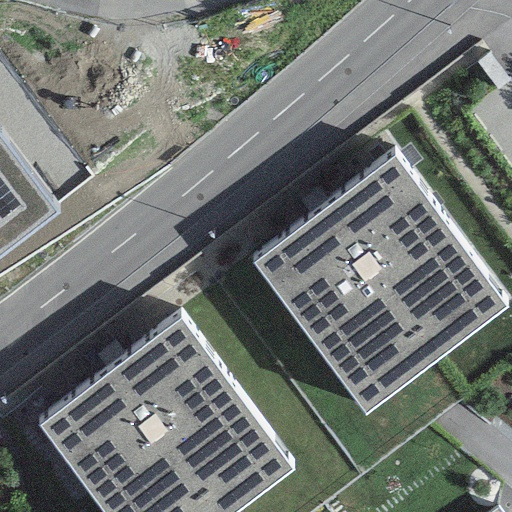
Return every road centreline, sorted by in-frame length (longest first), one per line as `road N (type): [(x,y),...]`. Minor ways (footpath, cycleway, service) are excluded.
road 1 (tertiary): [(0,333),(220,163),(409,0)]
road 2 (residential): [(184,0),(128,7),(55,0)]
